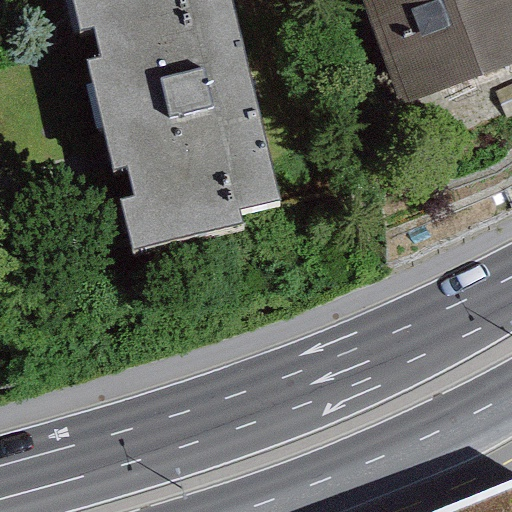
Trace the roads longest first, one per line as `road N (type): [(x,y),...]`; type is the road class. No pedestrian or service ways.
road 1 (primary): [(511,277),(286,377),(0,466)]
road 2 (primary): [(236,511),(430,435),(511,392)]
